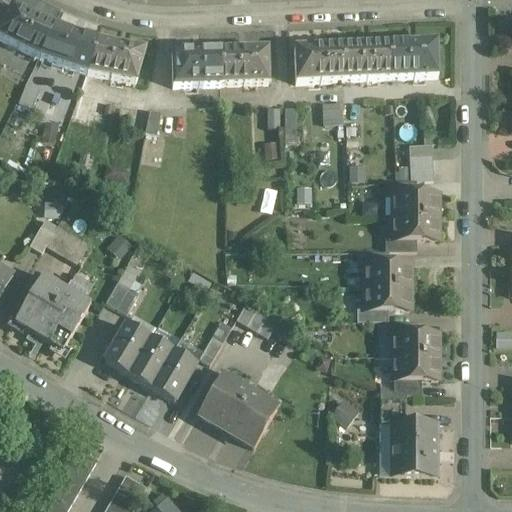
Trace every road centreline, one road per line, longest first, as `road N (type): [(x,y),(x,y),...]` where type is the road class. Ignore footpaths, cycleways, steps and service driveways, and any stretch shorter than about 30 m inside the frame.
road 1 (residential): [(373,511),(231,486),(146,447),(0,361)]
road 2 (residential): [(110,0),(150,12),(220,16),(467,7)]
road 3 (residential): [(465,200),(469,511)]
road 4 (residential): [(467,7),(465,200)]
